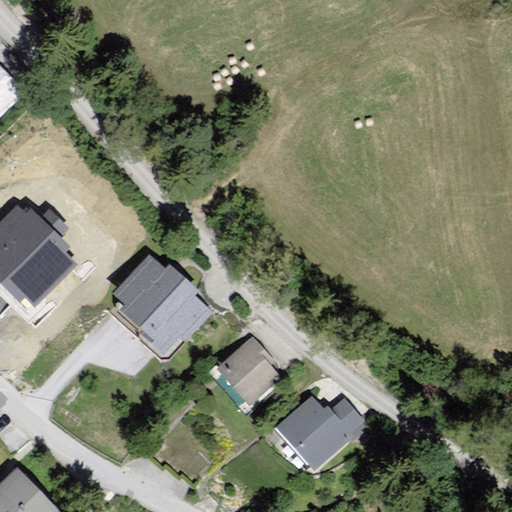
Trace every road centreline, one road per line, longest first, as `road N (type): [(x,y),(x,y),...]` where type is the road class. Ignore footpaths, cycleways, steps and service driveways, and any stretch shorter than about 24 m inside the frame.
road 1 (track): [(511,486),(276,326),(0,18)]
road 2 (residential): [(0,391),(24,417),(165,511)]
